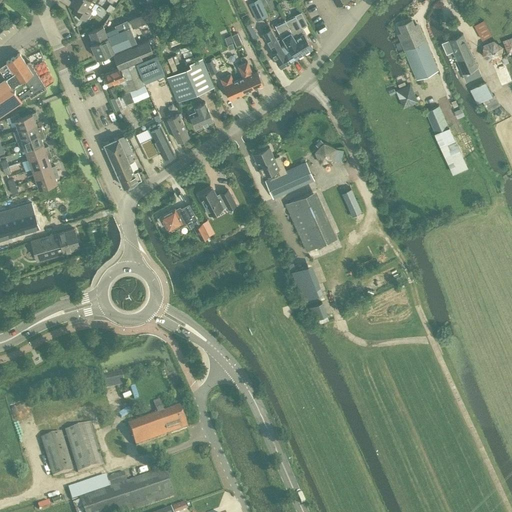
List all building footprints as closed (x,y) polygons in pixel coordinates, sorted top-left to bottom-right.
[(96,3),(91,0),(70,0),(70,1),(77,5),(73,11),(85,19),(92,9),(91,8),(95,3),(96,3)] [(260,0),(254,0),(248,3),(257,21),(268,15),(260,0)] [(115,7),(114,7),(110,3),(105,9),(111,13),(115,7)] [(291,32),(294,38),(303,53),(312,47),(299,28),(307,25),(301,12),(294,15),(295,16),(285,21),(291,32)] [(141,14),(130,19),(133,26),(144,21),(141,14)] [(484,19),(474,24),(482,39),(492,34),(484,19)] [(103,25),(88,31),(91,38),(93,42),(129,27),(129,26),(127,20),(114,25),(115,27),(106,31),(103,25)] [(398,25),(402,33),(398,34),(400,38),(399,38),(401,44),(404,51),(417,79),(438,70),(419,26),(415,27),(411,20),(398,25)] [(291,32),(285,21),(275,26),(281,37),(283,36),(287,43),(281,46),(290,61),(303,53),(294,38),(291,32)] [(93,42),(90,43),(93,50),(133,34),(129,26),(129,27),(93,42)] [(290,61),(281,46),(270,28),(263,33),(274,51),(271,52),(281,67),(290,61)] [(237,33),(232,35),(236,46),(242,44),(237,33)] [(481,74),(463,33),(448,40),(442,42),(446,54),(453,51),(463,75),(466,81),(481,74)] [(133,34),(93,50),(96,58),(136,41),(133,34)] [(511,37),(502,41),(507,55),(511,54),(511,53),(511,37)] [(503,46),(493,39),(483,44),(481,55),(491,62),(501,58),(503,46)] [(118,68),(103,74),(106,80),(108,86),(118,82),(123,93),(144,84),(135,63),(135,62),(143,58),(141,55),(152,50),(148,40),(113,54),(118,68)] [(0,114),(22,100),(21,99),(23,98),(29,94),(31,96),(45,87),(46,86),(41,79),(31,63),(30,62),(27,64),(19,52),(6,61),(13,73),(1,80),(0,81),(0,114)] [(167,75),(166,76),(167,77),(172,89),(177,101),(211,87),(208,80),(199,58),(195,60),(189,63),(191,65),(167,75)] [(158,59),(139,67),(146,84),(166,76),(158,59)] [(247,61),(242,63),(254,88),(263,84),(262,80),(257,70),(252,72),(247,61)] [(241,64),(237,65),(242,76),(238,78),(244,93),(252,89),(254,88),(242,63),(241,64)] [(231,73),(220,78),(221,80),(230,99),(241,94),(244,93),(238,78),(235,80),(234,80),(231,73)] [(475,86),(470,89),(475,99),(477,103),(482,101),(488,111),(500,105),(494,94),(493,94),(492,95),(484,81),(475,86)] [(117,94),(113,85),(108,87),(112,96),(117,94)] [(144,85),(129,91),(134,102),(149,96),(144,85)] [(410,85),(396,91),(403,107),(417,101),(410,85)] [(121,94),(114,97),(119,109),(126,106),(121,94)] [(213,120),(205,102),(194,107),(196,110),(189,113),(196,128),(213,120)] [(439,105),(425,111),(435,133),(448,127),(439,105)] [(14,121),(17,129),(36,123),(35,118),(38,117),(36,111),(20,117),(18,113),(6,118),(8,123),(14,121)] [(189,135),(178,113),(167,118),(177,140),(189,135)] [(153,136),(140,142),(148,158),(160,152),(163,157),(174,152),(160,122),(149,128),(153,136)] [(17,129),(21,139),(43,131),(41,126),(38,127),(36,123),(17,129)] [(21,139),(24,149),(43,142),(42,138),(45,137),(43,131),(21,139)] [(123,135),(118,137),(104,143),(123,187),(141,179),(137,170),(134,172),(129,162),(133,160),(130,152),(132,151),(125,135),(123,135)] [(319,149),(315,153),(320,164),(332,161),(333,159),(341,160),(343,149),(335,148),(324,142),(323,143),(320,141),(316,145),(319,149)] [(24,149),(28,159),(50,151),(48,145),(45,146),(43,142),(24,149)] [(269,147),(253,154),(259,168),(257,168),(260,175),(261,174),(262,176),(268,173),(269,177),(286,170),(279,155),(274,158),(269,147)] [(28,159),(31,169),(50,162),(49,158),(52,157),(50,151),(28,159)] [(0,161),(3,168),(9,166),(6,159),(0,161)] [(269,177),(264,179),(273,198),(314,180),(305,161),(286,170),(269,177)] [(31,169),(35,178),(57,170),(55,165),(52,166),(50,162),(31,169)] [(11,172),(9,166),(3,168),(5,174),(11,172)] [(59,176),(57,170),(35,178),(38,188),(57,182),(56,177),(59,176)] [(440,193),(440,190),(440,187),(439,184),(438,182),(437,180),(434,178),(432,177),(431,176),(427,175),(424,175),(421,176),(418,178),(416,179),(414,181),(412,184),(411,187),(411,190),(411,192),(412,195),(413,198),(415,200),(418,202),(420,203),(423,205),(425,205),(428,205),(431,204),(434,202),(436,201),(438,199),(439,196),(440,193)] [(7,181),(10,187),(16,185),(14,178),(7,181)] [(12,194),(18,192),(16,185),(10,187),(12,194)] [(228,209),(235,205),(228,190),(220,194),(216,196),(212,188),(198,195),(209,215),(222,208),(222,207),(226,205),(228,209)] [(308,193),(285,203),(306,251),(329,240),(308,193)] [(32,202),(0,211),(0,238),(40,227),(32,202)] [(161,216),(157,218),(161,225),(165,223),(168,229),(173,226),(175,229),(187,222),(189,227),(198,222),(193,214),(192,214),(190,211),(191,211),(188,205),(180,209),(179,207),(175,210),(174,208),(161,216)] [(200,240),(208,236),(202,223),(194,227),(200,240)] [(64,252),(64,251),(80,246),(74,228),(32,240),(37,260),(64,252)] [(311,264),(291,271),(295,281),(315,273),(311,264)] [(124,386),(121,372),(102,376),(105,390),(124,386)] [(153,403),(157,414),(128,424),(136,447),(187,429),(179,407),(164,412),(160,400),(153,403)] [(91,424),(64,432),(77,474),(103,466),(91,424)] [(41,439),(53,478),(73,471),(61,433),(41,439)] [(110,488),(79,498),(83,511),(133,511),(175,498),(165,470),(127,482),(124,473),(107,479),(110,488)]
